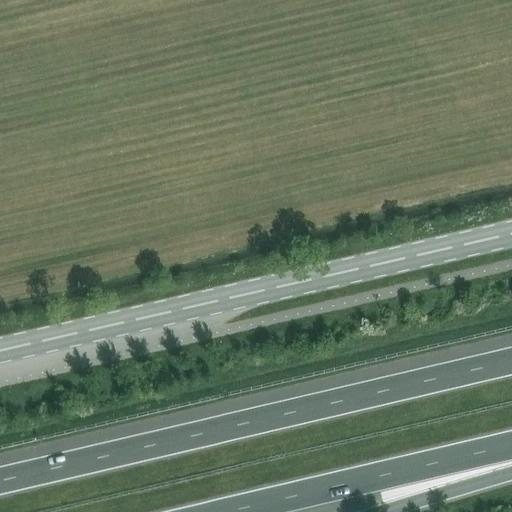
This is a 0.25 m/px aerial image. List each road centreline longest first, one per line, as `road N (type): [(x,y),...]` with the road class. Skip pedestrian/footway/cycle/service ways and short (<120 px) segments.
road 1 (motorway): [(511,363),(0,484)]
road 2 (tertiary): [(0,350),(511,234)]
road 3 (motorway): [(228,511),(511,446)]
road 4 (motorway): [(379,511),(511,472)]
